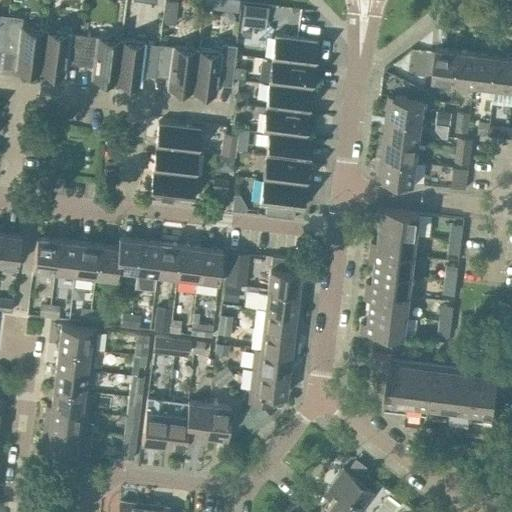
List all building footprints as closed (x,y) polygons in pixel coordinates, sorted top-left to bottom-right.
[(268,6),(243,3),(241,24),(261,27),(265,27),(266,22),(268,6)] [(39,71),(44,29),(21,26),(22,17),(7,15),(3,50),(16,51),(14,67),(39,71)] [(305,27),(266,22),(265,27),(265,33),(273,34),(271,50),(314,55),(316,39),(304,38),(305,27)] [(79,64),(83,34),(70,32),(44,29),(39,71),(64,74),(66,62),(79,64)] [(115,80),(120,38),(83,34),(79,64),(92,66),(90,77),(115,80)] [(154,75),(158,43),(146,41),(120,38),(115,80),(140,83),(141,74),(154,75)] [(191,90),(196,48),(171,45),(158,43),(154,75),(167,77),(166,87),(191,90)] [(196,48),(191,90),(216,93),(217,83),(230,85),(231,77),(233,65),(235,45),(221,43),(220,51),(196,48)] [(452,87),(456,50),(436,48),(431,80),(431,84),(452,87)] [(311,82),(314,55),(271,50),(268,77),(311,82)] [(472,89),(477,53),(456,50),(452,87),(472,89)] [(493,92),(497,55),(477,53),(472,89),(493,92)] [(511,56),(497,55),(493,92),(491,104),(511,106),(511,101),(511,56)] [(233,65),(231,77),(243,79),(245,67),(234,65),(233,65)] [(307,109),(311,82),(268,77),(265,103),(307,109)] [(237,90),(236,101),(247,103),(248,91),(237,90)] [(386,116),(422,120),(424,100),(388,95),(386,116)] [(304,134),(307,109),(265,103),(261,131),(268,132),(268,131),(304,136),(304,134)] [(456,122),(469,123),(470,113),(457,112),(456,122)] [(451,125),(452,114),(439,113),(437,123),(451,125)] [(419,141),(422,120),(386,116),(383,136),(419,141)] [(488,135),(489,122),(479,121),(477,134),(488,135)] [(155,146),(197,151),(200,127),(158,122),(155,146)] [(468,133),(469,123),(456,122),(454,131),(468,133)] [(508,138),(510,124),(500,123),(498,136),(508,138)] [(238,129),(237,139),(247,140),(248,130),(238,129)] [(310,135),(304,134),(304,136),(268,131),(268,132),(264,158),(306,163),(310,135)] [(234,155),(237,134),(225,132),(222,154),(234,155)] [(417,161),(419,141),(383,136),(381,157),(417,161)] [(456,145),(471,147),(472,138),(457,136),(456,145)] [(469,163),(471,147),(456,145),(454,161),(469,163)] [(194,176),(197,151),(155,146),(152,171),(194,176)] [(219,155),(218,169),(232,170),(233,156),(219,155)] [(414,182),(417,161),(381,157),(378,178),(414,182)] [(303,191),(306,163),(264,158),(261,186),(303,191)] [(466,190),(467,179),(468,168),(455,167),(452,188),(466,190)] [(191,200),(194,176),(152,171),(149,195),(191,200)] [(226,189),(228,180),(213,179),(212,187),(226,189)] [(301,208),(303,191),(261,186),(259,203),(266,204),(265,214),(293,217),(294,208),(301,208)] [(379,230),(417,235),(419,213),(375,207),(373,218),(381,219),(379,230)] [(449,239),(461,240),(463,226),(451,224),(449,239)] [(414,255),(417,235),(379,230),(378,241),(370,240),(369,249),(414,255)] [(0,231),(0,268),(15,270),(20,234),(0,231)] [(53,275),(58,239),(36,236),(31,273),(53,275)] [(135,276),(139,239),(118,236),(117,246),(118,246),(115,273),(116,273),(135,276)] [(73,278),(78,241),(58,239),(53,275),(73,278)] [(155,278),(160,242),(139,239),(135,276),(155,278)] [(459,254),(461,240),(449,239),(447,253),(459,254)] [(93,280),(98,244),(78,241),(73,278),(93,280)] [(176,281),(180,244),(160,242),(155,278),(176,281)] [(118,246),(117,246),(98,244),(93,280),(115,283),(116,273),(115,273),(118,246)] [(196,283),(201,247),(180,244),(176,281),(196,283)] [(201,247),(196,283),(217,286),(221,249),(201,247)] [(412,275),(414,255),(369,249),(368,258),(376,259),(374,270),(412,275)] [(244,284),(248,252),(228,250),(224,282),(244,284)] [(266,288),(302,292),(305,272),(284,269),(286,257),(271,255),(269,267),(268,267),(266,288)] [(444,279),(456,280),(458,266),(446,265),(444,279)] [(409,295),(412,275),(374,270),(373,281),(365,280),(364,289),(409,295)] [(454,294),(456,280),(444,279),(442,293),(454,294)] [(223,293),(233,294),(234,284),(224,283),(223,293)] [(300,313),(302,292),(266,288),(265,293),(257,292),(255,307),(300,313)] [(407,315),(409,295),(364,289),(363,298),(371,299),(369,311),(407,315)] [(0,296),(0,309),(10,311),(12,298),(0,296)] [(48,316),(50,304),(40,303),(38,315),(48,316)] [(50,304),(48,316),(57,318),(59,305),(50,304)] [(439,319),(451,321),(453,307),(441,305),(439,319)] [(88,322),(90,308),(80,307),(78,320),(88,322)] [(297,333),(300,313),(255,307),(253,328),(297,333)] [(90,308),(88,322),(98,323),(99,309),(90,308)] [(404,337),(407,315),(369,311),(368,322),(361,321),(359,331),(404,337)] [(129,327),(131,313),(121,312),(119,326),(129,327)] [(131,313),(129,327),(138,328),(140,319),(140,314),(131,313)] [(218,323),(231,325),(232,315),(219,314),(218,323)] [(160,331),(170,332),(171,319),(162,317),(160,331)] [(171,318),(171,319),(170,332),(179,333),(181,320),(171,318)] [(449,335),(451,321),(439,319),(437,334),(449,335)] [(210,336),(212,324),(194,321),(193,334),(210,336)] [(230,334),(231,325),(218,323),(216,333),(230,334)] [(58,344),(94,349),(97,329),(60,324),(58,344)] [(295,354),(297,333),(253,328),(250,348),(290,353),(290,354),(295,354)] [(133,354),(146,356),(149,334),(135,332),(135,333),(125,332),(124,335),(135,337),(132,354),(133,354)] [(174,352),(175,338),(155,335),(153,349),(174,352)] [(175,338),(174,352),(183,353),(184,339),(175,338)] [(203,354),(204,341),(205,341),(194,339),(192,353),(203,354)] [(227,354),(229,344),(215,342),(214,353),(227,354)] [(92,370),(94,349),(58,344),(55,365),(92,370)] [(287,374),(290,354),(290,353),(250,348),(250,351),(242,350),(240,365),(251,366),(251,369),(287,374)] [(493,421),(496,395),(499,374),(391,360),(391,354),(372,352),(371,364),(376,364),(374,381),(373,388),(385,389),(383,407),(493,421)] [(145,365),(146,356),(133,354),(132,364),(145,365)] [(89,390),(92,370),(55,365),(53,386),(89,390)] [(219,385),(233,374),(226,365),(212,376),(219,385)] [(285,394),(287,374),(251,369),(247,402),(271,405),(273,393),(285,394)] [(127,394),(141,396),(142,387),(128,385),(127,394)] [(87,412),(89,390),(53,386),(50,406),(82,410),(82,411),(87,412)] [(140,405),(141,396),(127,394),(126,404),(140,405)] [(188,401),(187,401),(147,396),(141,445),(183,450),(185,436),(184,435),(188,401)] [(184,435),(185,436),(226,441),(230,404),(187,399),(187,401),(188,401),(184,435)] [(79,431),(82,411),(82,410),(50,406),(48,427),(79,431)] [(123,435),(136,437),(137,428),(124,426),(123,435)] [(77,452),(79,431),(48,427),(45,447),(77,452)] [(134,446),(136,437),(123,435),(122,444),(134,446)] [(354,458),(349,465),(359,473),(360,472),(364,475),(368,469),(369,468),(365,465),(354,457),(354,458)] [(321,507),(327,511),(352,511),(358,505),(363,508),(376,493),(342,467),(328,486),(333,490),(321,507)] [(142,511),(144,503),(120,500),(118,511),(142,511)] [(144,503),(142,511),(167,511),(168,506),(144,503)]
